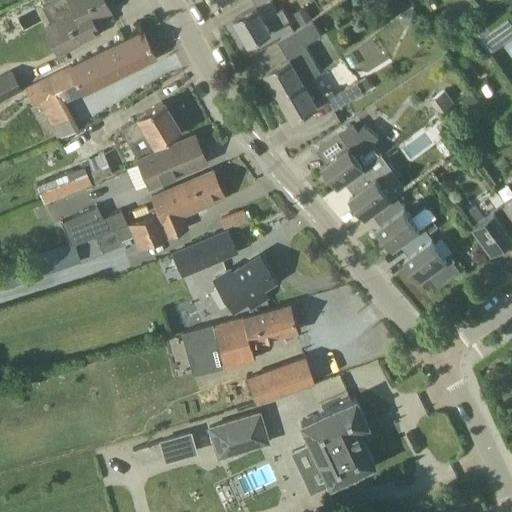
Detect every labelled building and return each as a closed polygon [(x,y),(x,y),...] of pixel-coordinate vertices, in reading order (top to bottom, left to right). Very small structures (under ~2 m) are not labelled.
[(57,53),(77,43),(99,31),(92,19),(110,10),(105,0),(51,0),(43,4),(52,23),(44,27),(57,53)] [(283,9),(278,12),(271,0),(270,0),(260,0),(262,3),(235,19),(249,44),(290,21),(283,9)] [(294,13),(301,25),(312,19),(305,7),(294,13)] [(403,15),(411,26),(422,18),(414,7),(403,15)] [(280,96),(315,75),(320,73),(304,46),(320,36),(312,22),(279,41),(289,59),(266,73),(280,96)] [(489,55),(502,46),(491,31),(488,26),(476,35),(489,55)] [(39,100),(59,89),(63,97),(80,88),(81,90),(155,56),(143,30),(69,65),(25,87),(33,103),(39,100)] [(12,71),(0,76),(0,98),(20,88),(12,71)] [(315,75),(280,96),(293,120),(328,99),(334,110),(364,92),(358,81),(334,95),(332,91),(326,94),(315,75)] [(452,103),(444,91),(430,101),(438,113),(452,103)] [(472,92),(462,99),(468,108),(478,100),(472,92)] [(138,116),(154,143),(179,128),(163,101),(138,116)] [(137,154),(154,143),(138,116),(120,127),(128,140),(137,154)] [(338,187),(345,182),(365,166),(356,154),(363,148),(366,150),(377,137),(364,126),(359,132),(353,124),(317,151),(331,170),(327,172),(338,187)] [(195,134),(138,159),(149,185),(206,160),(195,134)] [(40,193),(43,201),(125,168),(116,145),(80,159),(82,164),(36,182),(37,185),(40,193)] [(455,155),(460,163),(468,158),(463,150),(455,155)] [(365,218),(372,213),(393,197),(375,173),(388,164),(381,154),(365,166),(345,182),(358,201),(355,203),(365,218)] [(211,171),(151,197),(158,213),(124,225),(96,236),(104,253),(123,245),(121,242),(135,236),(140,247),(187,227),(181,213),(222,195),(211,171)] [(393,249),(399,244),(423,225),(436,216),(431,208),(425,207),(412,217),(396,195),(393,197),(372,213),(386,232),(382,234),(393,249)] [(505,239),(511,234),(511,211),(507,204),(475,228),(493,253),(508,242),(505,239)] [(70,245),(96,236),(124,225),(120,212),(100,219),(96,207),(60,224),(70,245)] [(226,228),(248,220),(244,210),(222,217),(226,228)] [(425,226),(430,233),(438,227),(433,220),(425,226)] [(423,225),(399,244),(413,263),(410,265),(420,280),(427,275),(437,289),(461,271),(451,257),(447,259),(423,225)] [(228,229),(173,252),(182,274),(237,251),(228,229)] [(274,279),(259,255),(233,271),(231,269),(215,278),(234,309),(249,300),(252,305),(266,297),(262,291),(263,290),(261,287),(274,279)] [(289,304),(213,325),(225,367),(255,358),(251,343),(296,330),(289,304)] [(306,356),(247,377),(256,403),(315,382),(314,381),(308,361),(306,356)] [(354,398),(302,422),(300,423),(301,424),(310,443),(305,445),(315,466),(320,464),(329,483),(330,484),(331,484),(331,483),(338,480),(341,486),(357,478),(354,473),(373,464),(375,463),(374,462),(362,436),(360,437),(356,430),(358,429),(358,428),(366,424),(368,424),(367,422),(356,399),(356,398),(355,397),(354,398)] [(211,426),(209,426),(210,428),(218,454),(218,456),(220,455),(267,441),(268,441),(268,439),(260,413),(259,411),(258,412),(211,426)] [(138,468),(198,451),(192,430),(132,447),(138,468)]
